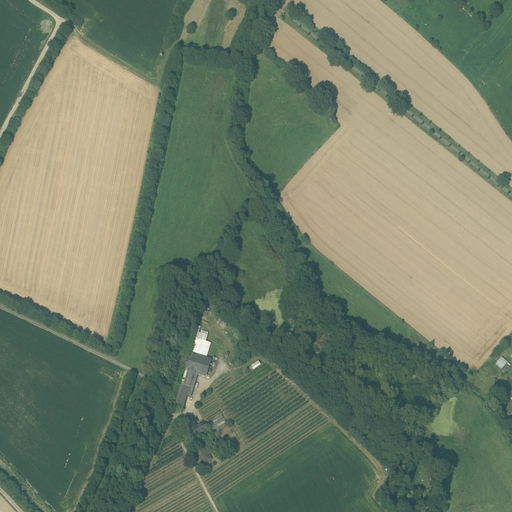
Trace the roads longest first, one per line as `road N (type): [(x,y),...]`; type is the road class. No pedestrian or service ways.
road 1 (unclassified): [(0,306),(151,379),(197,474)]
road 2 (unclassified): [(0,139),(59,21),(31,0)]
road 3 (track): [(59,21),(153,80),(163,77),(172,47)]
